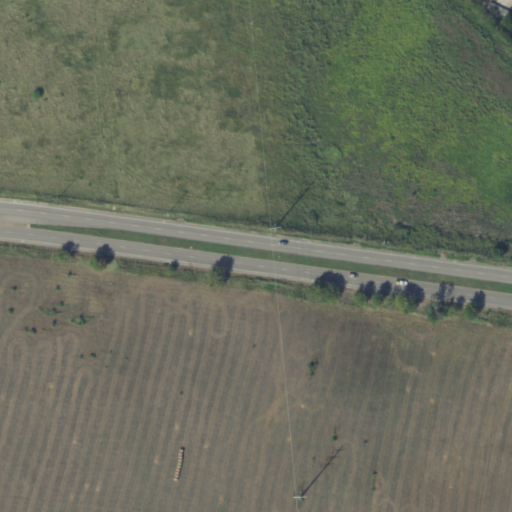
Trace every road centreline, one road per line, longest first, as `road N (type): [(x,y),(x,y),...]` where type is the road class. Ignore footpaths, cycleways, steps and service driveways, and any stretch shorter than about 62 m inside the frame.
road 1 (secondary): [(0,232),(511,300)]
road 2 (secondary): [(511,274),(0,207)]
